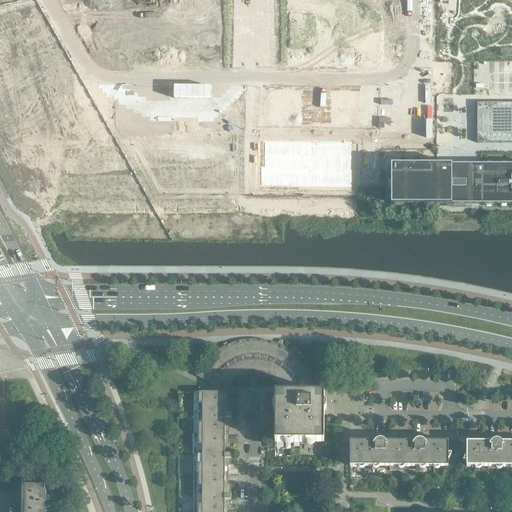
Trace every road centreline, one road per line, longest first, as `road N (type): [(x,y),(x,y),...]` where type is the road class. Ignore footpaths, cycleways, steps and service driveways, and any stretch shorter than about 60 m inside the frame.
road 1 (secondary): [(511,319),(353,295),(38,298)]
road 2 (secondary): [(99,320),(314,317),(511,345)]
road 3 (tertiary): [(26,325),(110,511)]
road 4 (residential): [(449,415),(381,415),(381,387),(449,387)]
road 5 (residential): [(511,67),(454,66),(444,78),(454,90),(511,90)]
road 6 (tertiary): [(131,511),(81,387)]
